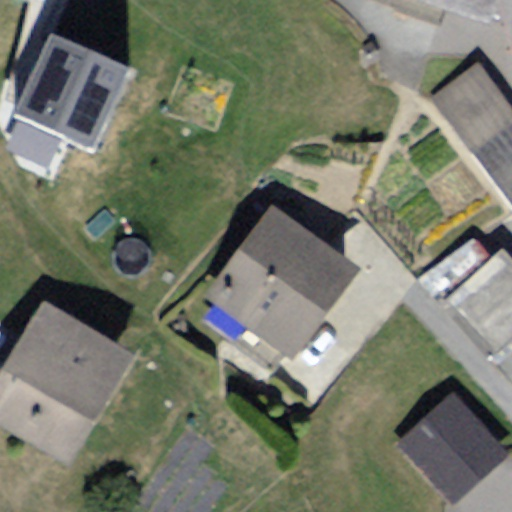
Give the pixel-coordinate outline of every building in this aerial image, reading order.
[(450,0),(485,13),(489,0),(450,0)] [(119,61),(55,34),(27,101),(91,128),(119,61)] [(511,110),(479,65),(438,95),(475,146),(511,119),(511,110)] [(511,119),(475,146),(511,195),(511,119)] [(277,203),(211,289),(294,352),(360,266),(277,203)] [(511,328),(511,258),(505,251),(494,261),(477,240),(439,273),(498,341),(511,328)] [(0,373),(0,416),(79,462),(145,351),(47,294),(0,373)] [(504,450),(456,394),(405,437),(453,493),(504,450)]
